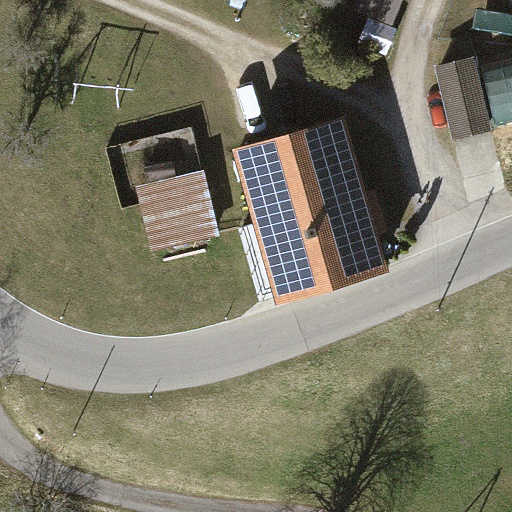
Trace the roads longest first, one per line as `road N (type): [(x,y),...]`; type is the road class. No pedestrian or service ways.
road 1 (residential): [(0,326),(41,350),(85,361),(182,361),(258,342),(511,245)]
road 2 (track): [(126,0),(407,126)]
road 3 (residential): [(0,432),(27,462),(73,485),(228,511)]
